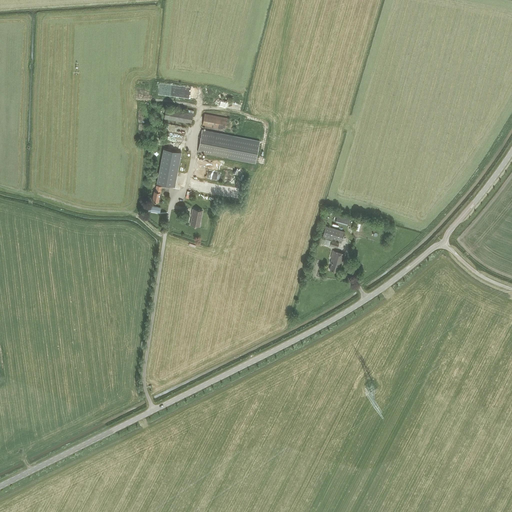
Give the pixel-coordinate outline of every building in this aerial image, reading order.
[(164,119),(191,124),(194,111),(189,110),(188,112),(166,108),(164,119)] [(204,114),(202,126),(226,130),(227,121),(228,119),(204,114)] [(202,130),(198,152),(255,163),(260,141),(202,130)] [(157,183),(174,187),(181,152),(164,149),(157,183)] [(223,172),(235,173),(236,166),(224,165),(223,172)] [(154,191),(152,201),(158,202),(160,193),(161,193),(162,190),(169,192),(170,188),(156,185),(155,191),(154,191)] [(199,227),(202,211),(193,209),(191,217),(192,217),(190,225),(199,227)] [(336,221),(336,222),(347,225),(348,220),(349,218),(337,215),(337,217),(336,221)] [(327,245),(337,248),(339,243),(341,243),(345,232),(326,226),(323,238),(320,237),(319,242),(327,245)] [(342,266),(345,255),(333,251),(330,263),(332,264),(330,270),(337,272),(339,266),(342,266)]
